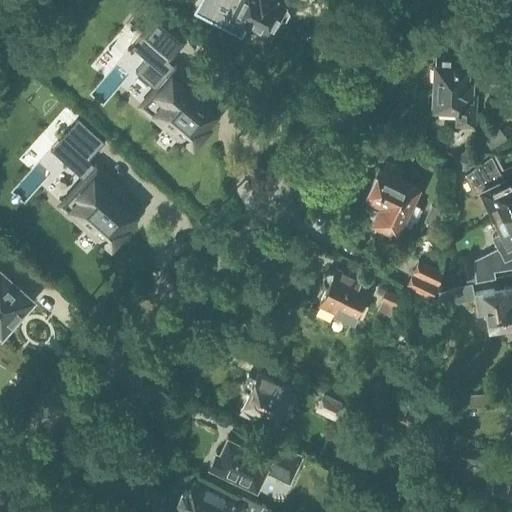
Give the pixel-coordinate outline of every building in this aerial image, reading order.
[(231,10),(230,14),(248,23),(249,21),(270,32),(278,17),(285,17),(288,11),(284,6),(285,3),(278,0),(236,0),(232,8),(231,10)] [(141,35),(132,46),(147,58),(136,71),(156,88),(142,105),(182,139),(185,136),(193,143),(208,126),(205,123),(219,107),(193,85),(195,82),(168,59),(184,40),(156,17),(141,35)] [(434,105),(459,107),(459,122),(473,122),(474,94),(470,93),(471,78),(466,78),(467,65),(455,65),(455,57),(439,56),(439,64),(437,64),(435,89),(430,89),(427,92),(427,101),(430,104),(434,103),(434,105)] [(481,138),(456,156),(465,168),(489,150),(481,138)] [(465,171),(475,191),(481,188),(495,217),(511,208),(511,167),(501,172),(492,153),(465,171)] [(363,201),(378,208),(372,220),(399,232),(401,227),(407,229),(409,225),(410,226),(420,205),(413,202),(422,184),(400,173),(403,167),(387,159),(383,167),(379,165),(365,194),(366,195),(363,201)] [(85,191),(50,231),(106,281),(142,241),(85,191)] [(499,248),(483,255),(474,259),(476,281),(496,277),(495,271),(511,267),(511,208),(495,217),(502,231),(493,236),(499,248)] [(406,286),(429,297),(442,270),(419,259),(406,286)] [(324,281),(327,285),(319,302),(352,317),(369,281),(336,265),(334,270),(329,270),(325,272),(323,277),(324,281)] [(0,328),(2,330),(30,298),(0,271),(0,328)] [(482,293),(474,294),(475,295),(475,296),(475,298),(478,313),(485,312),(489,331),(496,330),(496,329),(511,325),(511,285),(482,291),(482,293)] [(401,296),(385,288),(380,300),(396,307),(401,296)] [(241,408),(257,416),(258,414),(275,422),(285,403),(291,388),(258,373),(256,376),(248,373),(242,387),(249,391),(241,408)] [(344,402),(323,392),(315,411),(336,420),(344,402)] [(501,392),(468,393),(468,405),(501,405),(501,392)] [(416,429),(423,415),(402,405),(395,419),(416,429)] [(427,437),(446,439),(448,420),(429,419),(427,437)] [(220,449),(216,447),(208,465),(257,489),(266,471),(289,482),(303,454),(271,439),(265,451),(228,433),(220,449)] [(487,449),(442,442),(440,457),(485,463),(487,449)] [(511,463),(504,461),(502,469),(497,468),(491,490),(511,495),(511,463)] [(178,511),(260,511),(264,504),(239,492),(235,501),(194,480),(189,491),(186,489),(182,491),(178,499),(179,502),(182,504),(178,511)]
